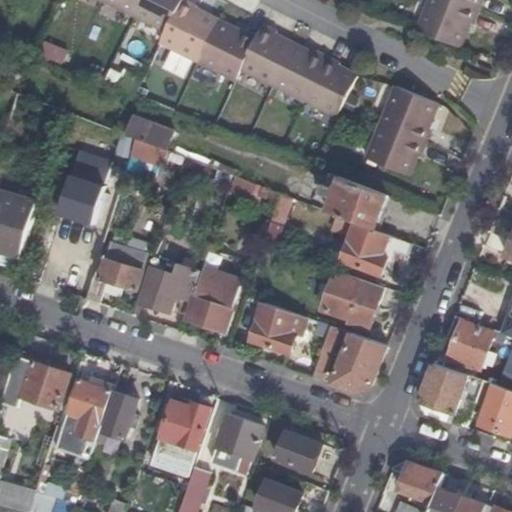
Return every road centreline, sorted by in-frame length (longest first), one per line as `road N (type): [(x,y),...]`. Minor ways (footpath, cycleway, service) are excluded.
road 1 (residential): [(381,426),(33,308)]
road 2 (residential): [(381,426),(508,111)]
road 3 (residential): [(282,0),(508,111)]
road 4 (residential): [(511,470),(381,426)]
